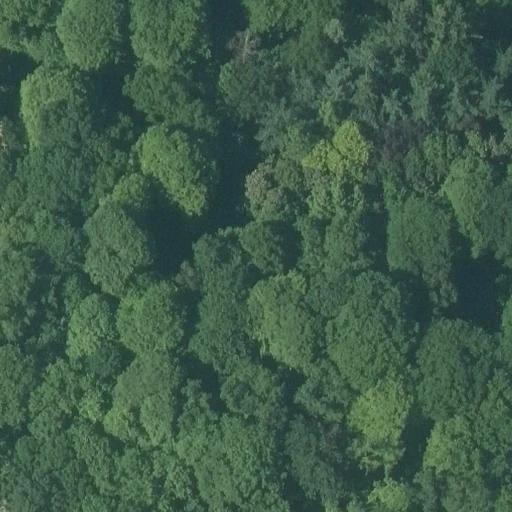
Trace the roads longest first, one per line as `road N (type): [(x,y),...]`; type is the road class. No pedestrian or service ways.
road 1 (track): [(166,511),(86,338),(24,157),(0,54)]
road 2 (track): [(466,431),(425,439),(347,422),(264,426),(143,454)]
road 3 (track): [(511,390),(466,431),(481,511)]
